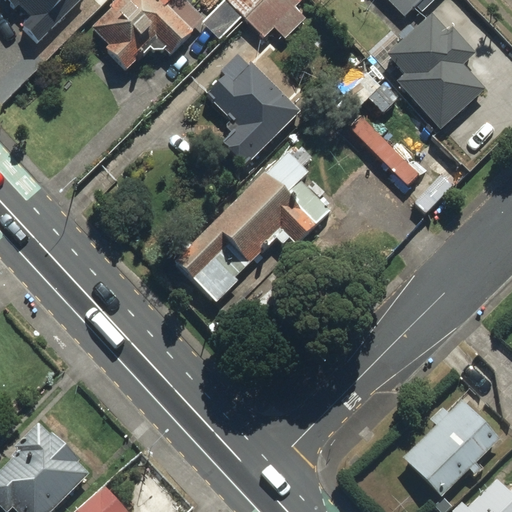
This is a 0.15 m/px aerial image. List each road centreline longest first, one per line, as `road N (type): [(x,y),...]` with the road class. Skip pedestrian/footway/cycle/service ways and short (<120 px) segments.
road 1 (secondary): [(254,481),(0,206)]
road 2 (tertiary): [(254,481),(511,225)]
